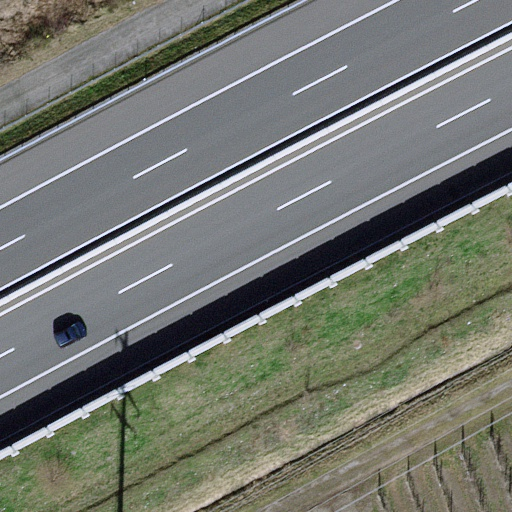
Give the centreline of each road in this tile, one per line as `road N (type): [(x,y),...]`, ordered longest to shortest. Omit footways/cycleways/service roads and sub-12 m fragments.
road 1 (motorway): [(0,358),(511,88)]
road 2 (motorway): [(474,0),(0,247)]
road 3 (track): [(271,511),(511,388)]
road 4 (unclassified): [(196,0),(0,104)]
